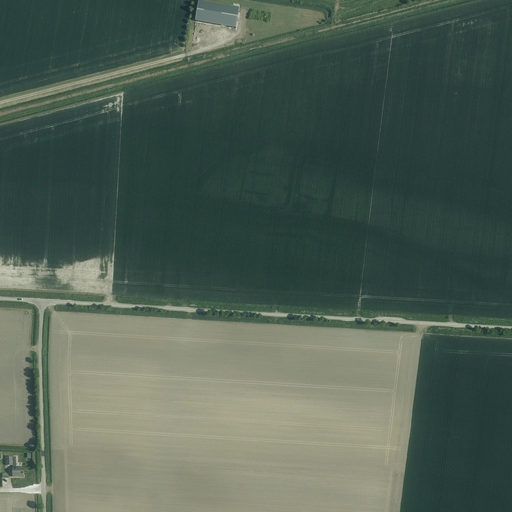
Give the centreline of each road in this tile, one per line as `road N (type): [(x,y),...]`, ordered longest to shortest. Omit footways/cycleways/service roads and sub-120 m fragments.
road 1 (unclassified): [(511,328),(41,301)]
road 2 (unclassified): [(43,511),(41,301)]
